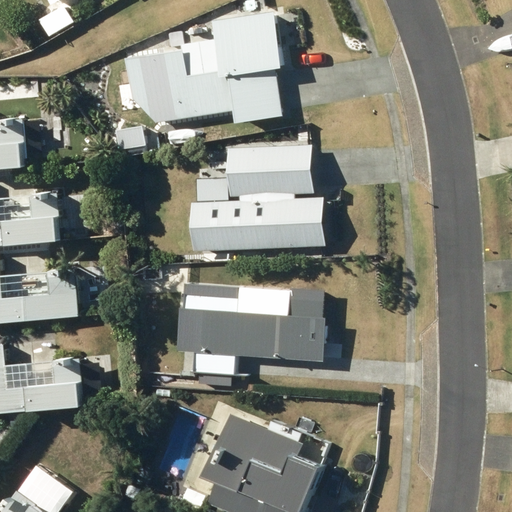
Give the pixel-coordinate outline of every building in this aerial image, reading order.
[(225,15),(237,65),(201,70),(197,43),(155,49),(163,112),(182,109),(183,115),(249,106),(250,117),(293,112),(286,64),(298,61),(285,6),(225,15)] [(0,163),(46,159),(43,134),(37,135),(35,116),(0,119),(0,163)] [(184,177),(185,227),(312,224),(311,129),(215,131),(215,176),(184,177)] [(0,241),(80,233),(77,209),(70,210),(68,189),(41,192),(43,212),(0,215),(0,241)] [(11,250),(0,251),(0,319),(91,312),(87,266),(59,268),(61,289),(15,293),(11,250)] [(249,307),(251,283),(197,279),(195,313),(216,315),(214,344),(206,344),(204,367),(245,369),(246,350),(335,356),(338,312),(332,312),(334,295),(301,293),(300,311),(249,307)] [(0,341),(0,409),(103,400),(100,374),(92,375),(91,355),(65,358),(67,378),(20,383),(16,340),(0,341)] [(312,447),(315,440),(245,412),(222,468),(229,471),(217,500),(248,511),(307,511),(311,503),(323,508),(343,459),(312,447)] [(0,481),(19,456),(0,442),(0,481)] [(14,508),(18,511),(70,511),(53,499),(50,503),(30,487),(14,508)]
